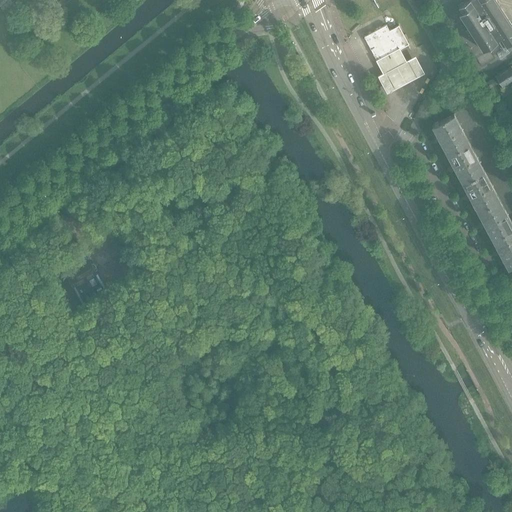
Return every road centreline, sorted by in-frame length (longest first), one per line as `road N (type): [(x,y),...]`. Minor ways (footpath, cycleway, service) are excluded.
road 1 (residential): [(0,229),(248,21)]
road 2 (residential): [(511,335),(415,145),(391,126)]
road 3 (secondary): [(300,0),(373,141)]
road 4 (secondary): [(373,141),(316,0)]
road 5 (secondary): [(445,273),(373,141)]
road 6 (secondary): [(445,273),(504,391)]
